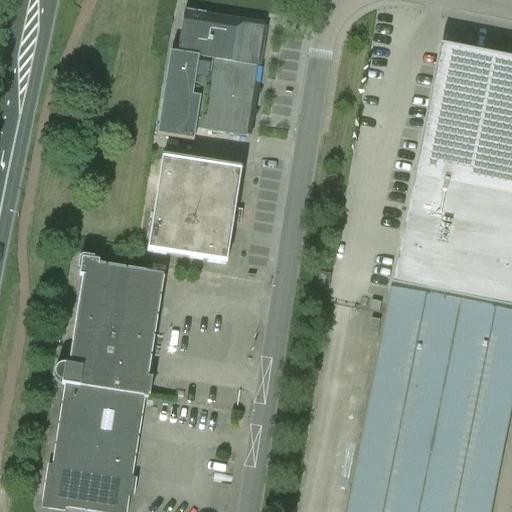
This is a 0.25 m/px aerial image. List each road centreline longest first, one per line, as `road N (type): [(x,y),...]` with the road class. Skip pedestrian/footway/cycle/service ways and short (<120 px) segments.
road 1 (unclassified): [(252,511),(324,32),(340,0)]
road 2 (primary): [(0,174),(31,0)]
